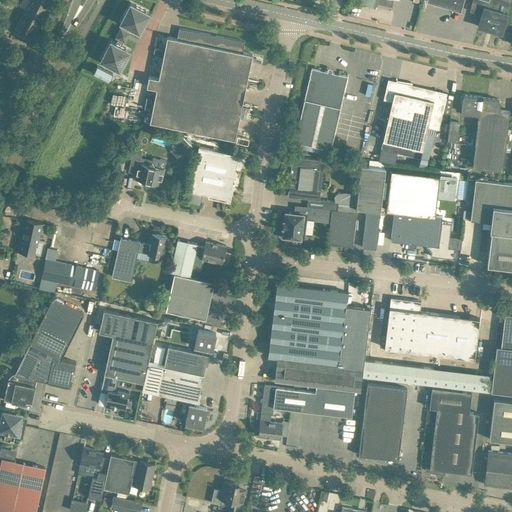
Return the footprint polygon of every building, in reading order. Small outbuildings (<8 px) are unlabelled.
[(29,0),(14,30),(23,35),(32,40),(51,0),(29,0)] [(426,0),(460,10),(463,0),(426,0)] [(484,6),(477,26),(502,33),(502,31),(504,31),(507,23),(505,22),(510,5),(493,0),(491,8),(484,6)] [(131,2),(128,6),(122,17),(123,17),(120,21),(125,23),(124,24),(125,24),(123,29),(121,28),(116,36),(118,37),(116,42),(115,41),(115,42),(111,40),(108,44),(102,55),(103,55),(101,59),(105,61),(117,68),(120,69),(122,65),(128,54),(130,50),(126,48),(126,47),(121,45),(123,40),(125,41),(130,32),(128,32),(130,27),(135,30),(135,29),(140,31),(142,27),(148,16),(147,16),(150,12),(146,10),(135,4),(131,2)] [(157,88),(150,121),(235,139),(252,54),(243,52),(245,41),(179,28),(177,38),(167,36),(159,78),(149,76),(147,86),(157,88)] [(97,64),(93,72),(109,80),(113,73),(97,64)] [(295,141),(304,143),(330,149),(347,76),(312,67),(295,141)] [(418,86),(412,84),(412,83),(396,81),(388,79),(386,89),(383,99),(392,101),(383,140),(381,148),(421,157),(426,133),(437,135),(437,132),(438,133),(439,128),(447,93),(418,86)] [(463,112),(479,114),(480,115),(482,99),(476,98),(477,96),(465,95),(463,96),(461,111),(463,112)] [(480,115),(479,114),(472,166),(502,170),(510,110),(500,109),(501,101),(499,99),(483,97),(483,99),(482,99),(480,115)] [(447,140),(457,142),(460,122),(450,121),(450,123),(449,129),(449,131),(447,140)] [(183,137),(170,151),(181,161),(194,147),(192,146),(194,144),(187,138),(186,140),(183,137)] [(189,190),(218,196),(219,196),(221,197),(223,196),(224,196),(225,196),(226,195),(227,194),(228,193),(229,192),(230,191),(230,190),(230,189),(231,188),(234,176),(237,171),(240,173),(241,171),(238,169),(243,161),(237,158),(238,154),(229,152),(199,145),(189,190)] [(131,159),(139,161),(141,150),(134,148),(131,159)] [(293,196),(308,198),(319,200),(324,160),(293,156),(290,173),(291,173),(289,190),(293,190),(293,196)] [(138,163),(135,178),(144,180),(144,181),(146,184),(148,184),(151,182),(152,181),(161,183),(163,173),(164,168),(166,160),(153,157),(152,159),(152,162),(147,165),(138,163)] [(356,208),(357,208),(366,209),(362,244),(364,247),(373,248),(376,246),(380,211),(385,168),(361,165),(358,195),(356,204),(356,208)] [(454,253),(455,247),(460,248),(462,238),(450,237),(451,223),(441,221),(442,216),(435,215),(437,197),(440,174),(391,169),(386,209),(394,210),(392,230),(391,240),(428,245),(428,247),(431,250),(430,256),(453,258),(454,254),(455,255),(455,253),(454,253)] [(440,174),(437,197),(454,199),(457,177),(440,174)] [(511,182),(475,178),(471,209),(470,219),(491,221),(490,229),(491,230),(487,265),(511,267),(511,182)] [(322,208),(356,212),(357,208),(356,208),(356,204),(358,195),(350,194),(342,193),(338,193),(336,195),(335,201),(323,200),(322,208)] [(282,230),(281,237),(289,238),(289,236),(304,238),(307,219),(330,222),(327,242),(327,243),(328,243),(331,243),(331,244),(338,245),(339,244),(352,246),(353,247),(353,245),(352,245),(356,212),(322,208),(311,206),(310,214),(286,211),(285,220),(283,220),(283,226),(284,227),(283,230),(282,230)] [(26,216),(33,217),(34,209),(27,208),(26,216)] [(20,239),(17,249),(27,251),(34,253),(41,255),(46,233),(39,232),(41,223),(37,222),(27,220),(22,239),(20,239)] [(159,257),(160,256),(162,256),(167,236),(152,233),(150,244),(140,242),(140,241),(120,237),(118,247),(112,276),(131,281),(138,251),(150,254),(150,256),(151,258),(152,259),(154,260),(155,260),(157,259),(158,258),(159,257)] [(222,262),(225,251),(226,245),(205,241),(204,246),(197,245),(197,243),(178,238),(170,272),(174,272),(166,309),(206,318),(214,281),(190,276),(195,254),(202,256),(202,258),(222,262)] [(46,258),(42,277),(95,289),(99,270),(56,261),(58,250),(49,248),(48,255),(46,255),(45,258),(46,258)] [(277,283),(268,355),(277,357),(274,380),(284,381),(317,385),(354,389),(360,390),(362,375),(363,367),(364,359),(371,307),(346,304),(347,292),(277,283)] [(53,297),(17,368),(14,373),(21,375),(20,382),(8,379),(4,400),(17,403),(27,405),(27,404),(26,404),(26,401),(32,402),(36,386),(31,385),(33,378),(71,386),(73,376),(76,362),(61,358),(84,313),(53,297)] [(391,297),(389,307),(384,347),(474,358),(479,319),(479,318),(420,310),(421,301),(391,297)] [(119,376),(144,382),(148,361),(157,320),(104,309),(99,331),(113,334),(104,373),(105,373),(119,376)] [(511,313),(505,313),(504,323),(501,346),(496,345),(491,390),(511,392),(511,313)] [(162,317),(159,319),(159,322),(160,325),(164,325),(166,324),(167,320),(165,318),(162,317)] [(164,365),(203,373),(206,364),(208,364),(210,354),(201,352),(202,348),(212,350),(216,333),(198,329),(194,346),(195,347),(194,350),(168,345),(164,365)] [(191,400),(197,401),(199,402),(202,391),(200,391),(203,373),(164,365),(148,361),(144,382),(142,389),(191,400)] [(116,389),(119,376),(105,373),(101,391),(108,392),(105,406),(116,408),(117,406),(125,408),(126,406),(130,407),(132,400),(127,399),(129,392),(116,389)] [(367,383),(360,444),(359,454),(398,459),(407,388),(367,383)] [(317,385),(316,391),(264,384),(261,412),(273,413),(274,406),(351,416),(354,389),(317,385)] [(430,463),(426,462),(425,470),(444,474),(445,469),(471,473),(478,412),(469,411),(472,391),(432,386),(430,406),(437,407),(430,463)] [(165,407),(174,409),(176,398),(167,396),(165,407)] [(489,438),(511,441),(511,400),(494,398),(489,438)] [(197,401),(191,400),(190,404),(189,404),(185,421),(203,425),(207,407),(196,405),(197,401)] [(21,416),(7,412),(3,412),(0,427),(0,429),(2,430),(2,433),(5,434),(4,440),(10,441),(11,440),(14,441),(15,436),(19,437),(23,419),(20,419),(21,416)] [(280,437),(280,435),(282,423),(270,421),(271,414),(273,414),(273,413),(261,412),(258,435),(280,437)] [(84,446),(82,456),(79,469),(85,471),(87,464),(100,467),(103,452),(90,449),(90,447),(84,446)] [(12,454),(8,454),(8,453),(8,452),(8,451),(7,450),(7,449),(6,449),(5,448),(4,447),(1,447),(0,450),(0,465),(0,511),(35,511),(45,467),(14,460),(14,459),(14,458),(14,457),(13,456),(13,455),(12,455),(12,454)] [(484,484),(511,487),(511,452),(488,450),(484,484)] [(125,492),(133,459),(111,454),(107,472),(98,471),(97,476),(92,475),(88,496),(101,499),(103,487),(125,492)] [(134,459),(133,459),(125,492),(129,493),(131,485),(149,489),(155,463),(140,460),(139,463),(134,461),(134,459)] [(238,488),(239,484),(224,481),(222,490),(214,488),(211,502),(219,504),(221,499),(234,502),(233,507),(241,508),(245,490),(238,488)] [(139,511),(142,502),(113,495),(110,507),(124,510),(123,511),(139,511)] [(104,496),(102,505),(109,506),(110,498),(104,496)]
